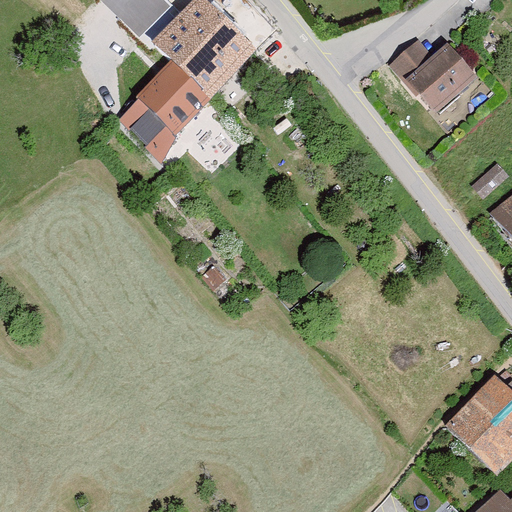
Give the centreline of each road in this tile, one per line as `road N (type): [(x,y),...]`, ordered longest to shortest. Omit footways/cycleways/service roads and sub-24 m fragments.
road 1 (residential): [(321,71),(511,305)]
road 2 (residential): [(321,71),(420,22),(443,0)]
